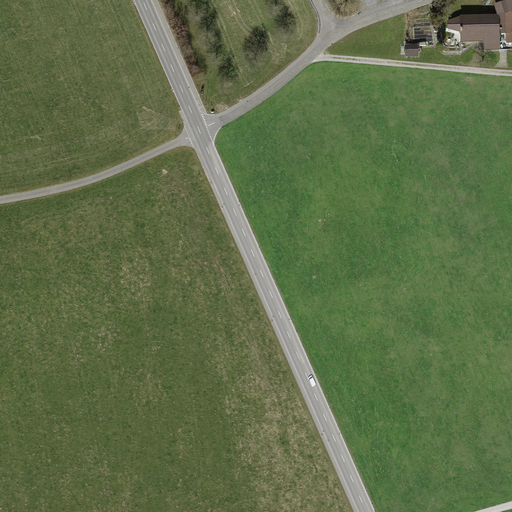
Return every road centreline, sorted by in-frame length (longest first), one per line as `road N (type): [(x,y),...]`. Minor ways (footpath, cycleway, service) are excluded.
road 1 (tertiary): [(366,511),(200,130)]
road 2 (residential): [(0,200),(110,173),(200,130)]
road 3 (track): [(306,58),(511,73)]
road 4 (residential): [(200,130),(256,100),(335,32)]
road 5 (tertiary): [(200,130),(142,0)]
